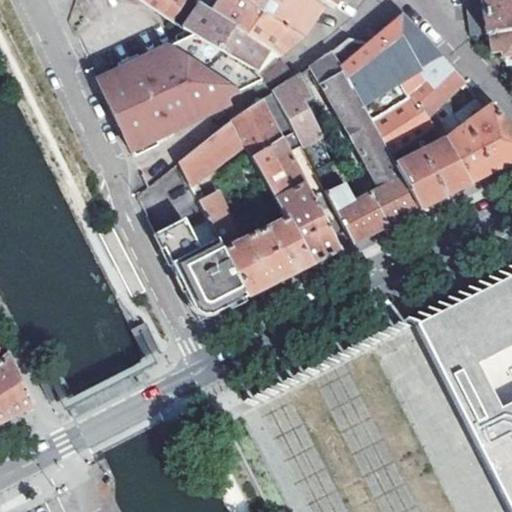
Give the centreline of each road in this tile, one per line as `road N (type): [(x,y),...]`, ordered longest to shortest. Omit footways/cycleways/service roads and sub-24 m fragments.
road 1 (residential): [(202,373),(32,0)]
road 2 (tertiary): [(511,219),(202,373)]
road 3 (tertiary): [(202,373),(0,477)]
road 4 (residential): [(511,105),(420,0)]
